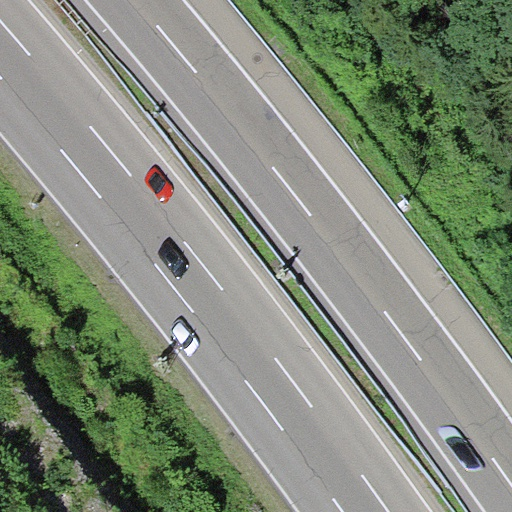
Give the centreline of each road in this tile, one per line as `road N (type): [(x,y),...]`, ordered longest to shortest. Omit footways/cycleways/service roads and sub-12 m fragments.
road 1 (motorway): [(511,491),(245,128),(134,0)]
road 2 (motorway): [(0,50),(354,511)]
